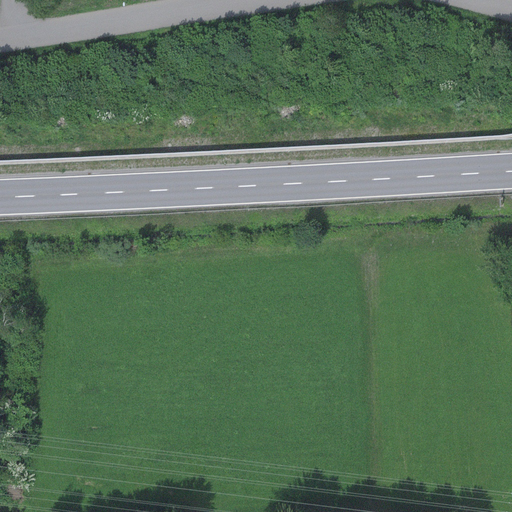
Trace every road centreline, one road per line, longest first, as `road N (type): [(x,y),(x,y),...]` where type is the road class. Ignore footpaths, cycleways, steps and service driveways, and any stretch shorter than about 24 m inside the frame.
road 1 (primary): [(511,171),(0,197)]
road 2 (residential): [(0,38),(246,0)]
